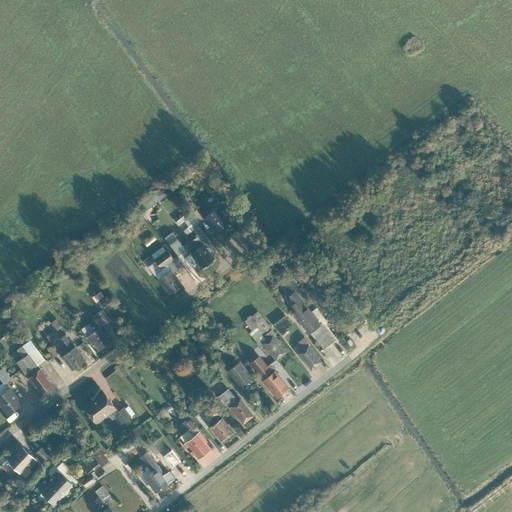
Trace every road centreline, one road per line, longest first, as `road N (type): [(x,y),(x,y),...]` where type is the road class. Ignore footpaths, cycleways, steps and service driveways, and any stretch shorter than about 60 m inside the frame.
road 1 (residential): [(0,440),(232,262)]
road 2 (residential): [(155,511),(365,338)]
